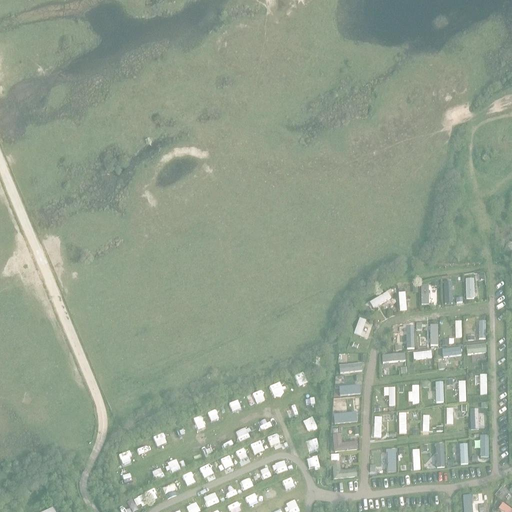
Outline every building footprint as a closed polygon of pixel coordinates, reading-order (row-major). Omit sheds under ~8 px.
[(465,280),(466,299),(474,299),(473,280),(465,280)] [(387,293),(369,303),(372,309),(390,298),(387,293)] [(359,319),(353,334),(360,337),(365,321),(359,319)] [(485,345),(466,347),(466,356),(485,354),(485,345)] [(412,354),(413,360),(431,358),(430,352),(412,354)] [(404,355),(381,356),(382,363),(405,362),(404,355)] [(435,383),(436,403),(443,403),(442,383),(435,383)] [(354,389),(340,391),(340,397),(355,395),(354,389)] [(334,409),(335,426),(358,423),(357,415),(342,417),(342,408),(334,409)] [(332,436),(334,453),(357,451),(356,443),(341,444),(340,435),(332,436)] [(435,446),(436,469),(444,469),(443,445),(435,446)] [(459,445),(460,465),(467,465),(466,445),(459,445)] [(333,480),(356,478),(355,470),(340,472),(339,463),(331,463),(333,480)]
